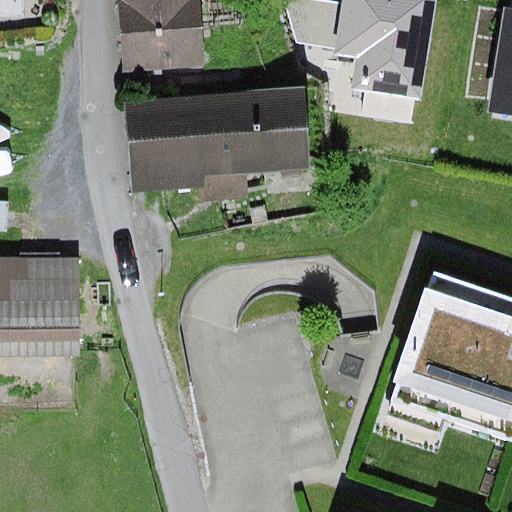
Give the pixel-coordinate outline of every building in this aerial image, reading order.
[(119,0),(124,74),(206,69),(202,0),(119,0)] [(334,49),(341,4),(316,0),(283,0),(296,43),(334,49)] [(436,0),(341,0),(341,4),(334,49),(333,56),(358,60),(353,90),(421,100),(436,0)] [(493,109),(511,112),(511,15),(507,15),(493,109)] [(299,91),(129,103),(135,193),(204,188),(203,176),(305,169),(299,91)] [(71,262),(3,263),(4,349),(72,348),(71,262)] [(511,302),(434,277),(392,404),(511,443),(511,302)]
